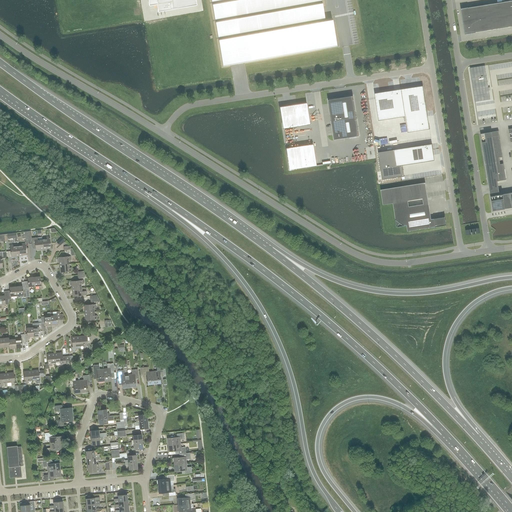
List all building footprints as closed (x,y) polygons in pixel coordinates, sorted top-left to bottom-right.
[(171,0),(172,1),(157,4),(158,12),(196,5),(195,0),(171,0)] [(325,20),(321,0),(211,0),(223,66),(323,48),(322,44),(336,41),(335,34),(333,34),(332,27),(334,27),(332,19),(325,20)] [(511,0),(468,8),(468,7),(466,8),(461,9),(462,11),(462,14),(462,16),(463,19),(462,19),(463,24),(464,26),(464,29),(465,31),(465,34),(476,32),(475,32),(511,26),(511,0)] [(470,68),(475,102),(490,99),(485,66),(470,68)] [(418,87),(401,89),(405,116),(408,132),(430,129),(424,94),(423,94),(422,89),(418,89),(418,87)] [(379,120),(405,116),(401,89),(383,92),(383,93),(378,95),(378,98),(375,99),(379,120)] [(352,97),(327,101),(333,141),(358,137),(352,97)] [(310,124),(307,103),(280,107),(283,129),(310,124)] [(503,157),(499,131),(481,134),(488,178),(493,211),(511,207),(511,192),(500,195),(498,181),(506,180),(506,179),(500,180),(496,158),(503,157)] [(313,144),(286,148),(289,170),(316,166),(313,144)] [(428,156),(432,155),(432,150),(433,150),(432,144),(378,152),(382,179),(396,177),(396,176),(401,175),(401,171),(403,171),(403,165),(429,161),(428,156)] [(434,219),(434,221),(432,221),(428,198),(425,182),(381,190),(383,205),(393,203),(397,227),(407,225),(408,231),(446,225),(445,217),(434,219)] [(51,248),(50,238),(55,238),(54,228),(50,229),(51,236),(49,236),(50,236),(46,237),(46,239),(42,240),(43,249),(51,248)] [(43,249),(42,240),(38,240),(38,238),(32,238),(31,231),(28,231),(29,244),(32,244),(32,247),(34,249),(36,248),(36,250),(43,249)] [(22,246),(18,246),(19,256),(26,255),(25,243),(22,244),(22,246)] [(19,256),(18,246),(14,247),(14,244),(10,245),(11,257),(19,256)] [(58,257),(59,265),(69,264),(68,260),(71,260),(70,256),(58,257)] [(69,268),(69,264),(59,265),(60,272),(72,271),(72,268),(69,268)] [(40,276),(34,277),(35,286),(39,286),(42,290),(46,288),(46,285),(44,282),(41,282),(40,276)] [(29,287),(35,286),(34,277),(28,278),(28,281),(25,282),(26,290),(26,297),(27,297),(26,290),(29,290),(29,287)] [(71,281),(72,289),(82,288),(81,284),(83,284),(83,280),(71,281)] [(26,290),(25,282),(22,282),(22,286),(16,287),(17,296),(23,295),(23,298),(26,297),(26,290)] [(17,296),(16,287),(10,287),(10,291),(7,291),(8,299),(8,304),(8,299),(11,299),(11,296),(17,296)] [(86,291),(84,292),(82,292),(82,288),(72,289),(73,296),(87,295),(86,291)] [(8,299),(7,291),(4,291),(4,296),(0,296),(0,308),(2,308),(2,305),(8,304),(8,299)] [(84,305),(85,313),(94,312),(94,308),(96,308),(96,304),(84,305)] [(57,315),(53,316),(53,312),(50,312),(52,325),(58,324),(57,320),(61,320),(60,311),(56,312),(57,315)] [(52,325),(50,312),(47,312),(48,316),(44,316),(41,317),(42,323),(43,331),(46,331),(45,325),(52,325)] [(95,316),(94,312),(85,313),(85,320),(97,319),(97,316),(95,316)] [(43,331),(42,323),(39,323),(39,327),(36,327),(35,323),(32,324),(33,327),(34,336),(40,336),(40,331),(43,331)] [(33,327),(26,328),(27,334),(26,334),(26,332),(24,332),(24,334),(25,342),(28,342),(28,337),(34,336),(33,327)] [(24,334),(21,334),(21,338),(18,339),(17,335),(15,335),(15,339),(16,348),(22,347),(22,343),(25,342),(24,334)] [(80,346),(79,336),(71,337),(73,349),(76,349),(76,346),(80,346)] [(87,336),(79,336),(80,346),(84,346),(84,348),(88,348),(87,336)] [(99,348),(98,347),(100,346),(97,342),(94,344),(91,344),(92,351),(94,351),(94,352),(99,348)] [(56,363),(55,353),(47,354),(48,363),(45,364),(45,369),(49,368),(49,366),(52,366),(52,363),(56,363)] [(71,366),(69,356),(62,356),(62,353),(55,353),(56,363),(59,363),(60,365),(63,365),(63,364),(66,364),(66,363),(67,363),(67,367),(71,366)] [(114,371),(113,363),(107,364),(107,369),(104,369),(105,382),(112,381),(110,371),(114,371)] [(105,382),(104,369),(100,369),(99,365),(93,365),(94,373),(97,372),(98,382),(105,382)] [(160,374),(163,373),(163,366),(156,367),(157,371),(153,372),(154,384),(161,383),(160,374)] [(154,384),(153,372),(149,372),(148,367),(142,367),(143,375),(147,375),(148,385),(154,384)] [(135,377),(139,377),(138,369),(132,370),(132,375),(128,375),(129,387),(136,387),(135,377)] [(32,380),(31,370),(24,371),(25,383),(28,383),(28,381),(32,380)] [(39,370),(31,370),(32,380),(36,380),(36,382),(40,382),(39,370)] [(129,387),(128,375),(124,375),(124,370),(118,371),(118,379),(122,378),(123,388),(129,387)] [(14,372),(6,373),(7,383),(11,382),(11,385),(15,384),(14,372)] [(90,382),(90,380),(89,375),(83,375),(84,380),(80,380),(81,393),(88,392),(87,383),(90,382)] [(81,393),(80,380),(76,381),(75,376),(69,377),(70,384),(73,384),(74,394),(81,393)] [(62,405),(55,406),(55,412),(60,411),(60,415),(73,414),(72,407),(62,408),(62,405)] [(74,421),(73,414),(60,415),(61,419),(56,420),(57,426),(64,425),(64,422),(74,421)] [(138,415),(139,419),(136,419),(136,422),(148,421),(147,414),(138,415)] [(113,416),(109,416),(99,417),(99,424),(114,423),(113,416)] [(50,440),(50,444),(63,443),(62,436),(52,437),(52,433),(44,434),(45,440),(50,440)] [(167,438),(168,445),(180,444),(180,440),(185,439),(184,433),(177,434),(177,437),(167,438)] [(133,435),(133,440),(131,440),(131,443),(142,441),(142,435),(133,435)] [(100,440),(104,439),(107,439),(107,436),(91,438),(92,445),(100,444),(100,440)] [(63,449),(63,443),(50,444),(50,448),(46,448),(47,454),(54,454),(54,450),(63,449)] [(181,448),(180,444),(168,445),(169,451),(175,451),(175,454),(179,454),(186,453),(185,447),(181,448)] [(21,466),(23,466),(21,446),(17,447),(17,446),(7,447),(9,467),(10,478),(22,477),(21,466)] [(189,453),(186,453),(179,454),(180,457),(173,458),(174,464),(186,463),(186,459),(191,459),(190,453),(189,453)] [(128,456),(128,460),(125,460),(125,463),(137,462),(136,455),(128,456)] [(60,463),(54,463),(50,464),(50,460),(42,461),(43,467),(47,467),(48,471),(61,469),(60,463)] [(187,467),(186,463),(174,464),(174,471),(184,470),(185,474),(192,473),(191,467),(187,467)] [(96,471),(96,467),(99,467),(98,464),(96,464),(87,465),(88,472),(96,471)] [(61,476),(61,469),(48,471),(48,475),(44,475),(44,481),(53,480),(54,477),(61,476)] [(157,480),(158,487),(171,485),(170,481),(175,481),(174,475),(167,475),(167,479),(157,480)] [(171,489),(171,485),(158,487),(159,493),(168,492),(169,496),(176,495),(175,489),(171,489)] [(195,499),(194,495),(194,494),(194,493),(187,494),(187,497),(177,498),(178,505),(190,504),(190,500),(195,499)] [(34,501),(29,502),(29,505),(20,505),(21,511),(30,510),(35,510),(34,504),(34,501)]
